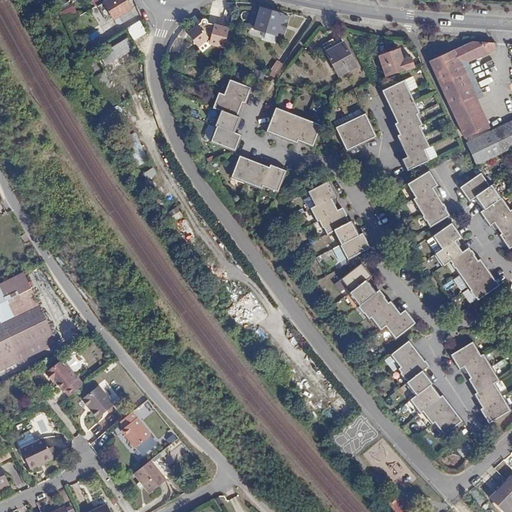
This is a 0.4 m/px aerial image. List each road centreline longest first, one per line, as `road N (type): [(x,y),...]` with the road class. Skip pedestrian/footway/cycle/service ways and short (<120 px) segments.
road 1 (residential): [(168,12),(153,67),(159,103),(186,162),(298,314),(439,482),(454,490),(511,438)]
road 2 (residential): [(0,173),(80,310),(231,475)]
road 3 (residential): [(355,198),(384,246),(388,279),(412,305),(447,325),(511,322)]
road 4 (tertiary): [(370,13),(511,25)]
